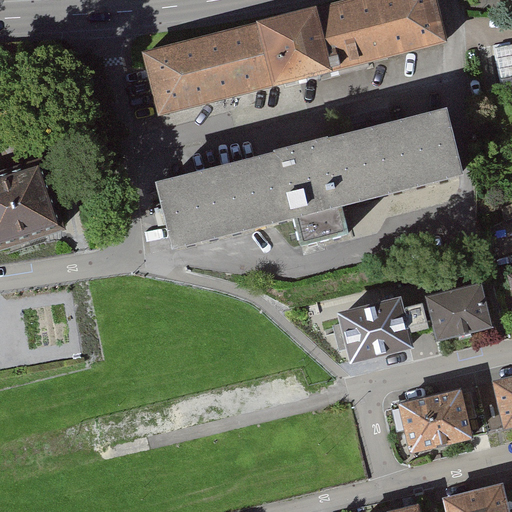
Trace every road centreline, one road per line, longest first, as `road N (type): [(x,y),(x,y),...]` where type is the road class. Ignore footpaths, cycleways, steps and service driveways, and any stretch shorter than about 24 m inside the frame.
road 1 (residential): [(0,282),(134,259),(128,152),(104,35),(92,14)]
road 2 (residential): [(511,354),(364,390),(386,488)]
road 3 (residential): [(511,457),(386,488)]
road 4 (tertiary): [(218,0),(92,14)]
